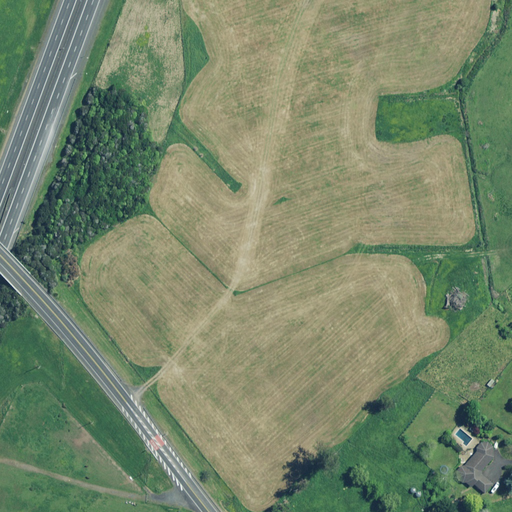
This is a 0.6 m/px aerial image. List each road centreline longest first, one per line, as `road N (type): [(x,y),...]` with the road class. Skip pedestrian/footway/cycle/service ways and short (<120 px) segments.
road 1 (tertiary): [(22,279),(209,511)]
road 2 (motorway): [(93,0),(0,250)]
road 3 (motorway): [(0,192),(70,0)]
